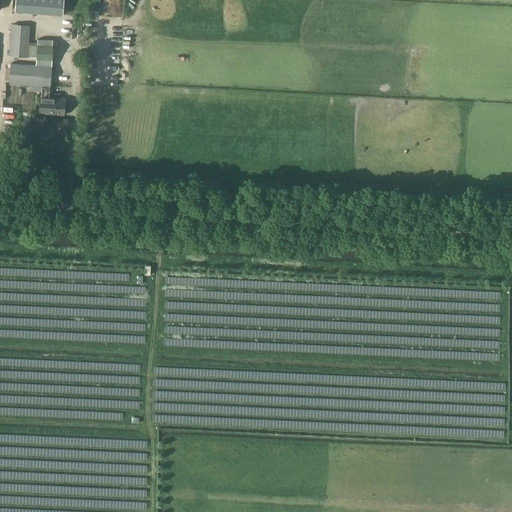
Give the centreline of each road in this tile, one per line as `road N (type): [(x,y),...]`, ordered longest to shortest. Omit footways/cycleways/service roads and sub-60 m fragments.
road 1 (unclassified): [(0,202),(511,230)]
road 2 (unknown): [(70,206),(75,49)]
